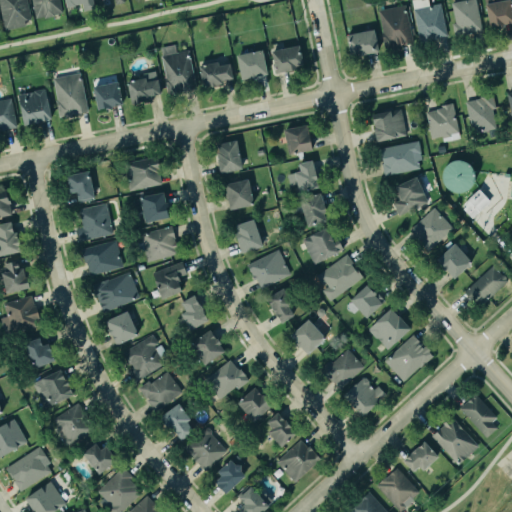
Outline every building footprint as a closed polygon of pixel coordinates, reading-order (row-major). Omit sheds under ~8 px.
[(25,0),(29,18),(23,19),(24,25),(2,30),(0,20),(0,0),(25,0)] [(29,0),(57,0),(60,11),(52,12),(52,14),(43,16),(42,14),(33,16),(29,0)] [(63,0),(65,7),(81,5),(82,9),(92,8),(91,0),(63,0)] [(463,0),(450,2),(456,35),(481,31),(475,0),(463,0)] [(498,0),(508,0),(511,16),(511,21),(502,23),(502,25),(496,26),(496,24),(488,26),(483,3),(498,0)] [(375,9),(403,3),(408,27),(411,27),(413,34),(409,34),(411,42),(383,48),(375,9)] [(447,35),(439,3),(412,9),(419,42),(447,35)] [(346,35),(374,29),(378,52),(350,57),(346,35)] [(158,47),(173,44),(174,52),(186,49),(194,87),(166,92),(162,77),(164,75),(158,47)] [(274,72),(270,50),(297,44),(302,62),(294,64),(294,67),(274,72)] [(234,54),(260,48),(265,73),(240,78),(234,54)] [(231,77),(228,62),(216,64),(216,60),(197,64),(201,86),(208,85),(208,86),(214,84),(220,83),(219,79),(231,77)] [(62,114),(57,115),(54,99),(56,99),(50,77),(78,71),(86,110),(70,113),(70,115),(63,117),(62,114)] [(126,81),(130,102),(160,96),(155,71),(143,73),(144,78),(126,81)] [(92,87),(117,81),(122,104),(98,109),(92,87)] [(22,123),(50,120),(47,90),(18,93),(22,123)] [(463,101),(490,93),(494,107),(490,109),(495,129),(471,134),(463,101)] [(0,130),(16,127),(10,97),(0,99),(0,130)] [(451,103),(458,132),(449,134),(449,135),(440,138),(439,136),(431,139),(424,112),(440,107),(439,105),(451,103)] [(372,113),(375,140),(405,137),(402,110),(372,113)] [(288,154),(312,150),(307,125),(283,129),(288,154)] [(235,138),(240,167),(236,168),(236,169),(226,172),(226,170),(218,172),(215,158),(216,158),(213,143),(235,138)] [(384,175),(418,169),(415,154),(421,154),(418,140),(379,148),(384,175)] [(122,163),(129,191),(160,183),(154,156),(122,163)] [(297,161),(310,159),(317,187),(297,191),(293,171),(299,169),(297,161)] [(442,163),(444,192),(473,189),(470,160),(442,163)] [(77,200),(93,198),(90,171),(67,174),(68,193),(76,192),(77,200)] [(394,186),(400,199),(392,203),(398,216),(427,203),(416,177),(394,186)] [(253,205),(248,179),(224,184),(229,210),(253,205)] [(0,216),(11,214),(6,188),(0,189),(0,216)] [(490,200),(478,189),(461,207),(472,218),(490,200)] [(137,195),(161,190),(164,201),(165,201),(167,208),(165,208),(167,216),(142,221),(137,195)] [(297,198),(318,191),(325,211),(322,212),(324,220),(306,226),(300,209),(292,212),(289,203),(298,200),(297,198)] [(78,240),(111,233),(104,203),(77,208),(80,225),(75,227),(78,240)] [(454,230),(436,207),(409,227),(426,251),(454,230)] [(234,224),(240,252),(261,248),(255,220),(234,224)] [(0,255),(20,251),(11,221),(0,223),(0,255)] [(170,224),(173,238),(172,238),(173,241),(174,241),(175,246),(173,247),(174,252),(145,260),(138,233),(170,224)] [(313,264),(343,250),(337,236),(332,239),(326,227),(301,239),(313,264)] [(122,266),(115,240),(81,249),(88,275),(122,266)] [(436,260),(453,243),(471,261),(453,278),(436,260)] [(258,289),(290,275),(278,249),(247,263),(258,289)] [(317,275),(326,287),(321,290),(330,301),(362,276),(345,254),(317,275)] [(0,263),(6,292),(26,288),(21,259),(0,263)] [(176,276),(184,273),(180,260),(150,272),(159,297),(179,290),(176,280),(178,280),(176,276)] [(462,290),(491,264),(500,274),(501,274),(504,276),(504,278),(505,280),(478,305),(471,297),(469,298),(462,290)] [(102,312),(139,298),(129,271),(91,285),(102,312)] [(349,300),(366,318),(384,301),(366,283),(349,300)] [(280,322),(292,314),(287,305),(291,302),(282,286),(264,297),(280,322)] [(188,330),(207,322),(195,295),(180,301),(185,311),(181,313),(188,330)] [(367,329),(387,350),(410,328),(390,307),(367,329)] [(125,310),(136,333),(114,343),(110,333),(108,334),(106,328),(107,328),(104,320),(125,310)] [(305,354),(325,340),(310,319),(290,333),(305,354)] [(202,364),(224,353),(212,330),(190,341),(202,364)] [(382,360),(411,333),(417,339),(415,341),(421,346),(424,344),(429,349),(427,350),(431,354),(401,380),(382,360)] [(122,351),(131,367),(127,370),(133,381),(163,364),(153,346),(158,344),(152,334),(122,351)] [(54,360),(48,343),(42,345),(39,337),(24,343),(33,368),(54,360)] [(345,349),(332,360),(330,356),(320,364),(326,371),(323,373),(329,380),(333,377),(340,385),(361,367),(345,349)] [(204,379),(221,400),(247,379),(230,358),(204,379)] [(32,381),(43,408),(73,395),(62,369),(32,381)] [(182,392),(166,370),(139,388),(154,411),(182,392)] [(361,417),(386,395),(377,384),(373,388),(363,376),(342,395),(361,417)] [(270,405),(252,387),(236,403),(254,421),(270,405)] [(501,424),(473,395),(459,408),(486,438),(501,424)] [(93,427),(66,445),(63,441),(64,436),(51,418),(75,402),(93,427)] [(179,441),(193,431),(186,421),(189,419),(178,403),(161,415),(179,441)] [(282,446),(296,433),(277,412),(263,425),(282,446)] [(478,446),(451,417),(430,436),(458,465),(478,446)] [(12,418),(0,425),(0,448),(3,454),(25,441),(12,418)] [(224,450),(202,469),(182,447),(204,427),(207,427),(209,429),(209,433),(224,450)] [(298,438),(306,446),(307,445),(319,457),(292,481),(274,460),(298,438)] [(422,440),(436,455),(421,469),(417,465),(411,470),(401,459),(422,440)] [(100,449),(95,442),(82,453),(98,474),(116,460),(104,446),(100,449)] [(37,445),(5,466),(13,478),(11,479),(18,490),(49,470),(44,462),(41,464),(38,459),(43,455),(37,445)] [(223,493),(243,475),(239,470),(239,464),(233,464),(229,458),(215,470),(219,475),(213,481),(223,493)] [(376,485),(400,511),(420,492),(396,467),(376,485)] [(119,468),(97,491),(103,497),(99,501),(110,511),(120,511),(142,490),(119,468)] [(48,480),(64,502),(50,511),(33,511),(23,498),(48,480)] [(235,494),(239,490),(241,492),(249,485),(267,505),(259,511),(242,511),(238,507),(243,503),(235,494)] [(351,511),(386,511),(369,490),(347,507),(351,511)] [(161,511),(146,495),(127,511),(161,511)]
